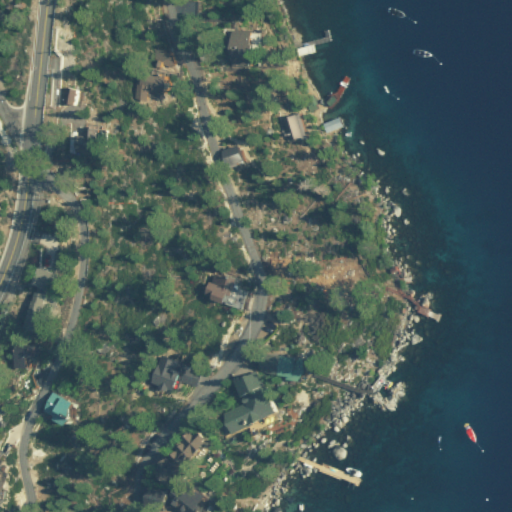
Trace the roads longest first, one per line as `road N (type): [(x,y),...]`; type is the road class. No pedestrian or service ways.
road 1 (residential): [(26,180),(70,200),(83,241),(63,346),(24,448),(33,511),(143,464),(208,391),(254,325),(260,300),(171,0)]
road 2 (primary): [(0,270),(26,180),(45,0)]
